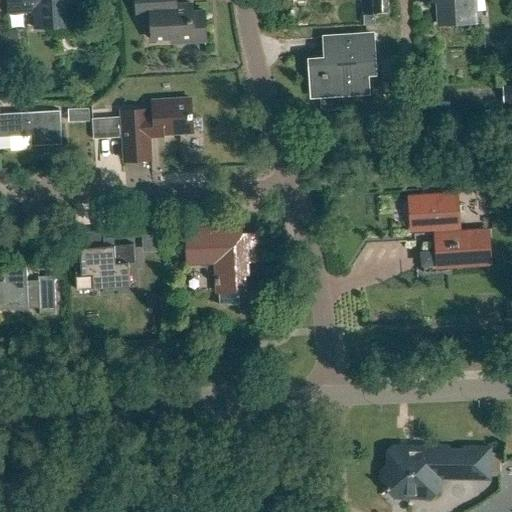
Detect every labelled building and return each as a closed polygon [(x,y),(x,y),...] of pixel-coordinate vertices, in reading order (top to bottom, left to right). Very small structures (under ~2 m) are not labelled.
[(7,0),(8,11),(34,9),(35,26),(77,23),(75,2),(73,2),(72,0),(7,0)] [(169,0),(136,0),(137,15),(150,14),(152,40),(177,38),(177,43),(205,41),(203,11),(191,12),(191,4),(170,5),(169,0)] [(387,0),(360,0),(360,3),(363,3),(363,17),(388,16),(387,0)] [(442,0),(444,24),(478,22),(476,0),(442,0)] [(376,33),(322,36),(325,76),(311,76),(312,99),(368,95),(366,63),(378,62),(376,33)] [(511,86),(503,86),(503,104),(511,103),(511,86)] [(148,101),(149,115),(143,115),(143,110),(117,111),(121,160),(148,159),(146,135),(188,132),(186,99),(148,101)] [(0,137),(30,136),(30,145),(62,144),(59,109),(0,113),(0,137)] [(451,192),(408,195),(411,230),(435,228),(438,265),(485,262),(482,228),(454,230),(451,192)] [(193,232),(183,233),(185,265),(214,264),(215,274),(220,274),(220,283),(215,284),(215,292),(219,292),(220,305),(240,304),(239,290),(242,290),(240,273),(245,272),(244,260),(258,259),(256,231),(241,232),(241,225),(193,229),(193,232)] [(101,236),(79,237),(81,265),(72,266),(74,290),(127,286),(125,264),(132,263),(131,245),(102,247),(101,236)] [(52,275),(35,276),(35,281),(25,281),(24,264),(0,265),(0,260),(0,259),(0,309),(37,307),(38,316),(54,315),(52,275)] [(383,471),(383,481),(383,484),(385,486),(385,487),(388,490),(391,488),(406,488),(416,498),(431,498),(440,489),(440,477),(490,478),(490,448),(465,447),(462,450),(462,452),(450,452),(450,450),(448,447),(423,447),(423,448),(393,447),(390,451),(389,468),(386,468),(383,471)]
